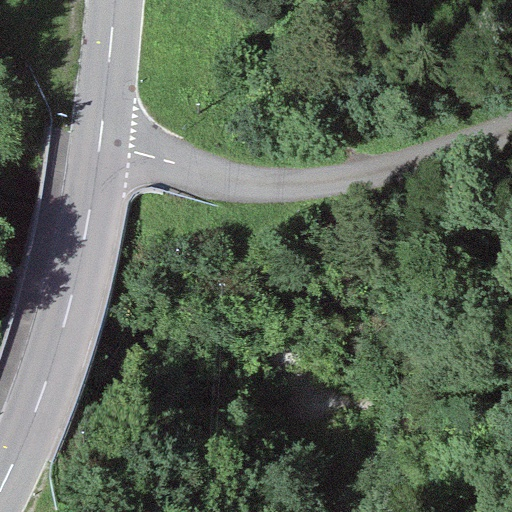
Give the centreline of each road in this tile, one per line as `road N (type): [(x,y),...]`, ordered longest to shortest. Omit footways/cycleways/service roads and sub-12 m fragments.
road 1 (unclassified): [(511,121),(436,157),(350,177),(271,183),(101,146)]
road 2 (tertiary): [(0,494),(66,320),(101,146)]
road 3 (tertiary): [(101,146),(116,0)]
